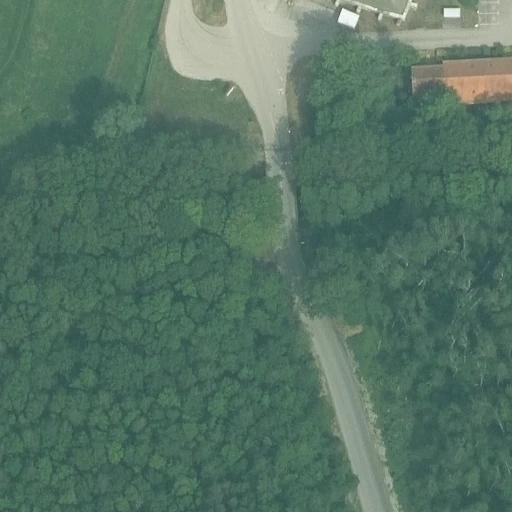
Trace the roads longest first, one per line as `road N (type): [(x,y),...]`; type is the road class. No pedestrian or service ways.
road 1 (track): [(511,147),(0,174)]
road 2 (unclassified): [(376,511),(320,321),(294,280),(281,230),(278,157)]
road 3 (track): [(129,0),(97,100),(74,130),(0,144)]
